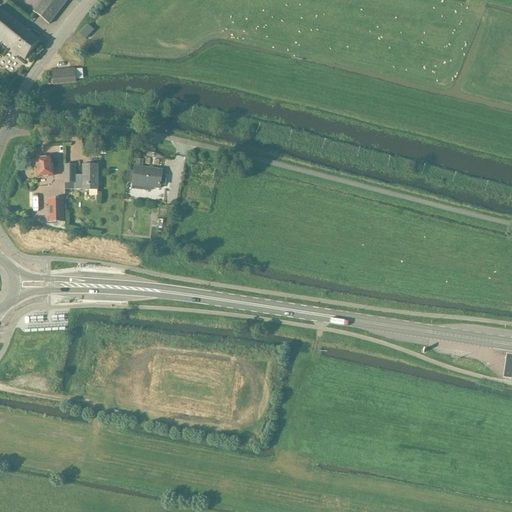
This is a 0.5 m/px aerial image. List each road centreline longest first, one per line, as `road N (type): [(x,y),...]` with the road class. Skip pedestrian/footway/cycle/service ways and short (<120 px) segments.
road 1 (unclassified): [(511,224),(139,131),(3,134)]
road 2 (primary): [(511,344),(159,290),(15,284)]
road 3 (tertiary): [(3,134),(35,72),(94,0)]
